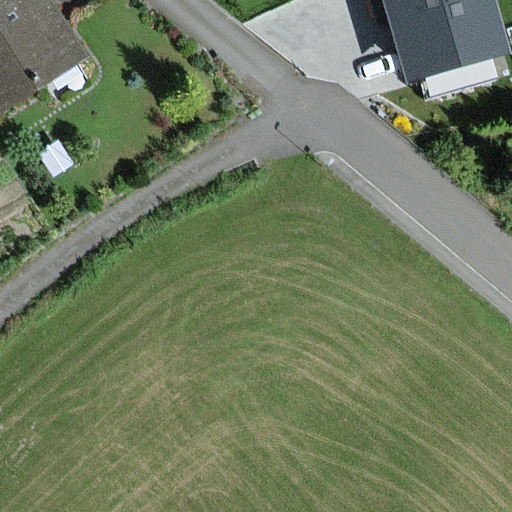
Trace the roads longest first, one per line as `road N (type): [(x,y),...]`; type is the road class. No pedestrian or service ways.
road 1 (residential): [(335,121),(269,138),(196,171),(107,225),(0,309)]
road 2 (residential): [(511,267),(335,121)]
road 3 (residential): [(335,121),(274,85),(172,0)]
